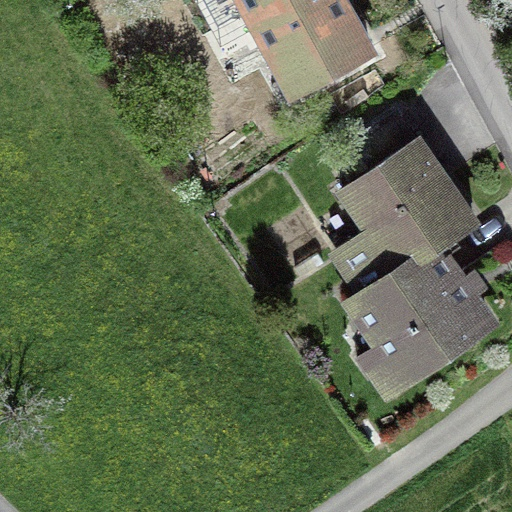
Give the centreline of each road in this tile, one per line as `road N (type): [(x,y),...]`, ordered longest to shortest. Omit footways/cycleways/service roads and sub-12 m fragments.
road 1 (track): [(511,383),(337,511)]
road 2 (residential): [(436,0),(511,133)]
